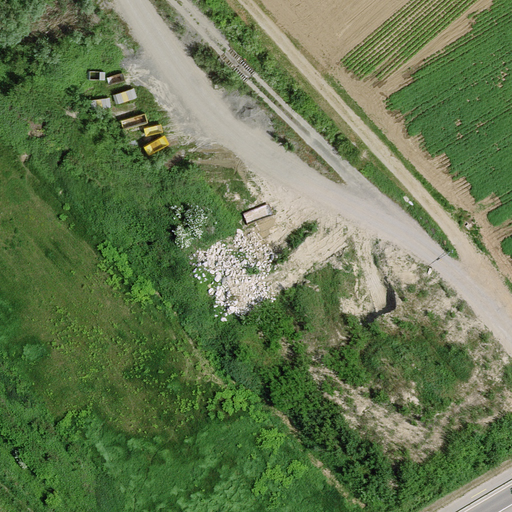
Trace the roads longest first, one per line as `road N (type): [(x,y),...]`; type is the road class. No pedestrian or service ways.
road 1 (track): [(504,307),(409,232),(173,0)]
road 2 (track): [(511,316),(457,236),(244,0)]
road 3 (track): [(124,0),(159,61),(245,152),(307,190),(409,232)]
